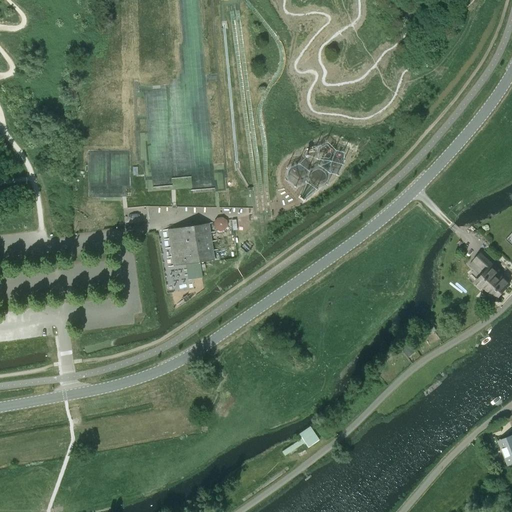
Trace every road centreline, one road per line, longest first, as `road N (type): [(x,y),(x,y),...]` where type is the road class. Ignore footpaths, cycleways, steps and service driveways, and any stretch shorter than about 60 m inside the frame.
road 1 (unknown): [(0,376),(150,345),(360,199),(481,64),(504,0)]
road 2 (tertiary): [(0,406),(119,384),(212,343),(416,189),(511,71)]
road 3 (unclassified): [(239,511),(335,440),(418,363),(511,298)]
road 4 (unclassified): [(402,511),(460,446),(511,403)]
road 5 (unknown): [(117,234),(242,212)]
